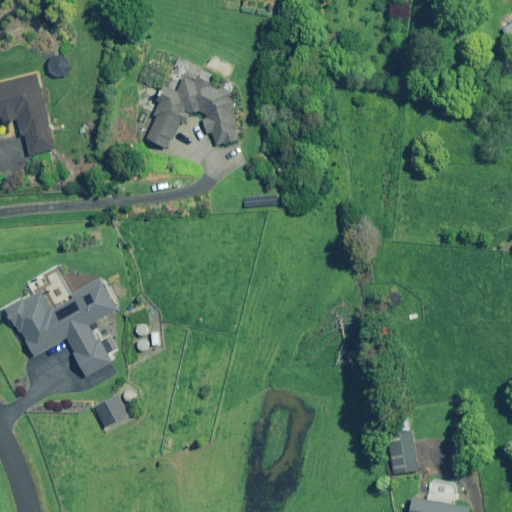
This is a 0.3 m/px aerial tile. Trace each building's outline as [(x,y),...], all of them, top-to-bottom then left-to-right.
[(164,92),(160,90),(155,102),(159,104),(152,118),(155,119),(146,139),(168,149),(179,122),(185,124),(189,114),(197,110),(204,114),(206,133),(211,132),(215,146),(238,140),(232,116),(236,115),(231,94),(222,90),(214,92),(208,90),(209,84),(186,74),(178,91),(167,86),(164,92)] [(54,149),(37,76),(0,84),(0,119),(2,119),(3,123),(17,120),(21,135),(24,134),(29,155),(54,149)] [(42,291),(5,311),(10,320),(12,319),(20,335),(22,333),(34,356),(66,339),(86,376),(113,362),(101,339),(97,341),(89,326),(117,310),(100,278),(70,294),(73,300),(52,311),(42,291)] [(97,404),(107,426),(129,414),(119,393),(97,404)] [(417,471),(411,431),(390,434),(395,474),(417,471)] [(457,484),(431,481),(428,500),(412,498),(410,511),(470,511),(471,508),(454,505),(457,484)]
